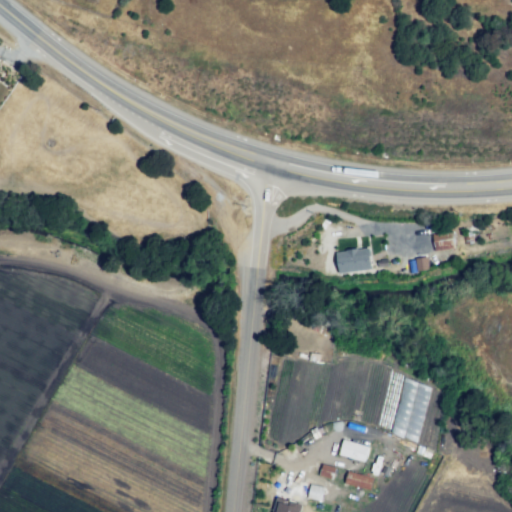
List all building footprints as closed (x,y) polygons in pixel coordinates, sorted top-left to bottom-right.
[(431,234),(454,232),(455,245),(432,246),(431,234)] [(334,252),(367,248),(370,268),(337,273),(334,252)] [(414,259),(430,257),(431,269),(415,271),(414,259)] [(338,453),(341,440),(366,447),(363,460),(338,453)] [(318,475),(320,466),(334,470),(332,478),(318,475)] [(345,483),(348,473),(371,479),(368,490),(345,483)] [(305,495),(307,487),(323,489),(321,498),(305,495)] [(299,511),(301,503),(275,497),(270,511),(299,511)]
